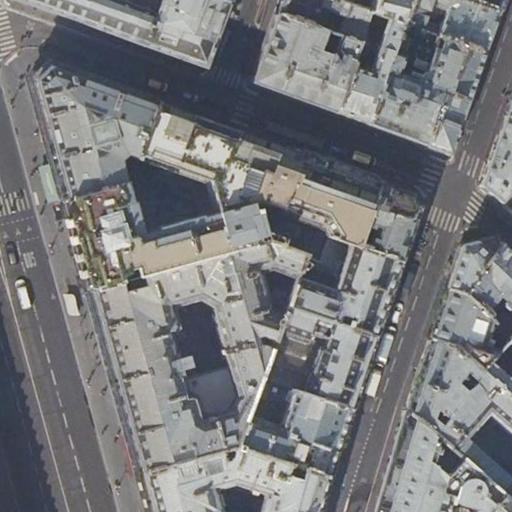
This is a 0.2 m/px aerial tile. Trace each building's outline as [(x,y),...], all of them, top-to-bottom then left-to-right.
[(18,0),(103,30),(204,66),(215,35),(227,3),(219,0),(18,0)] [(280,0),(275,14),(324,32),(338,37),(357,44),(363,28),(368,12),(336,0),(280,0)] [(347,118),(367,125),(408,0),(371,0),(368,12),(363,28),(382,35),(369,74),(349,67),(334,113),(347,118)] [(336,0),(368,12),(371,0),(336,0)] [(393,134),(419,144),(426,146),(426,147),(449,154),(454,140),(464,113),(476,77),(491,35),(499,11),(470,0),(408,0),(367,125),(393,134)] [(502,0),(470,0),(499,11),(502,0)] [(288,97),(334,113),(349,67),(357,44),(338,37),(331,58),(328,57),(326,58),(324,62),(321,68),(311,65),(324,32),(275,14),(262,49),(250,83),(288,97)] [(46,144),(62,202),(124,186),(117,162),(125,156),(136,160),(157,102),(140,96),(98,80),(47,62),(28,79),(46,144)] [(127,185),(124,186),(62,202),(74,246),(86,291),(267,242),(304,256),(320,262),(329,236),(356,245),(378,180),(320,160),(269,142),(212,121),(157,102),(136,160),(127,185)] [(511,121),(504,115),(492,153),(483,179),(481,186),(504,206),(506,208),(510,202),(509,201),(511,197),(511,194),(510,193),(511,189),(511,121)] [(394,187),(378,180),(356,245),(400,262),(409,235),(419,206),(412,193),(394,187)] [(387,300),(400,262),(356,245),(329,236),(320,262),(304,256),(301,265),(336,277),(332,289),(297,277),(286,306),(374,338),(387,300)] [(453,268),(445,289),(461,294),(481,312),(497,293),(504,300),(502,302),(502,305),(505,308),(509,308),(511,306),(511,307),(511,252),(496,238),(487,240),(460,247),(453,268)] [(304,256),(267,242),(86,291),(111,381),(137,475),(235,448),(248,413),(254,395),(260,379),(286,306),(297,277),(301,265),(304,256)] [(435,319),(428,338),(455,347),(479,369),(497,349),(487,346),(489,339),(484,338),(490,320),(481,312),(461,294),(445,289),(435,319)] [(361,375),(374,338),(286,306),(260,379),(349,410),(361,375)] [(491,321),(507,337),(511,331),(511,319),(501,310),(491,321)] [(511,331),(507,337),(505,340),(508,342),(511,341),(511,377),(510,376),(511,373),(511,359),(498,348),(497,349),(479,369),(511,398),(511,331)] [(511,398),(479,369),(455,347),(428,338),(416,375),(404,410),(511,505),(511,398)] [(337,446),(349,410),(260,379),(254,395),(285,406),(279,423),(248,413),(235,448),(326,477),(337,446)] [(373,511),(511,511),(511,505),(404,410),(383,478),(373,511)] [(316,511),(326,477),(235,448),(137,475),(147,511),(316,511)]
